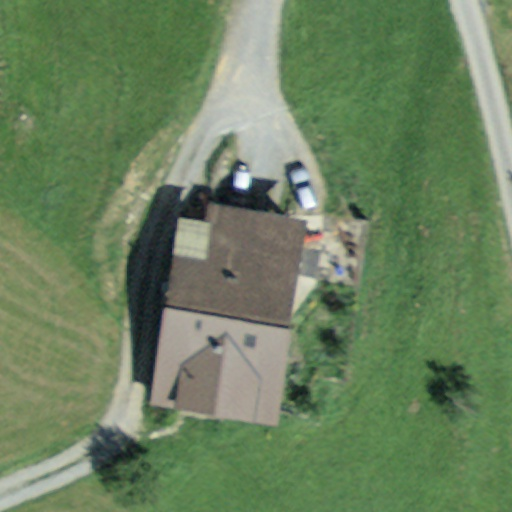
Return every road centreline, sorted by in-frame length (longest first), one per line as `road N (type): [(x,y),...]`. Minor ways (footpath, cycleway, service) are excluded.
road 1 (track): [(160,224),(120,434),(0,495)]
road 2 (residential): [(264,0),(220,114),(160,224)]
road 3 (residential): [(511,172),(465,0)]
